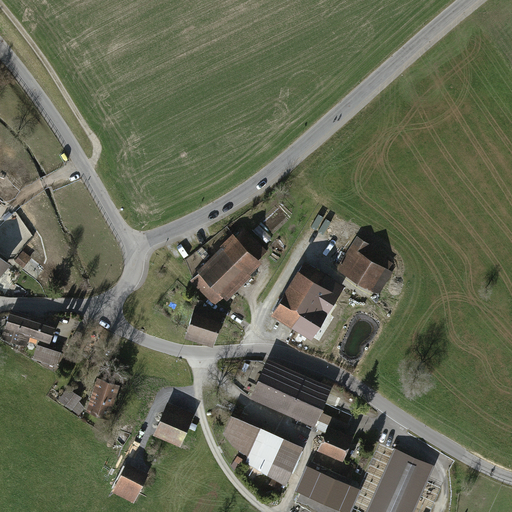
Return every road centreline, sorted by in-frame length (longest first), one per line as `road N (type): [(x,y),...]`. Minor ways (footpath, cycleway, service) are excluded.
road 1 (unclassified): [(112,305),(128,332),(165,346),(264,349),(339,374),(446,446),(511,478)]
road 2 (unclassified): [(131,247),(248,189),(468,0)]
road 3 (unclassified): [(131,247),(0,46)]
road 4 (track): [(194,351),(227,392),(316,432),(280,511)]
road 5 (track): [(0,2),(94,138),(96,154),(85,168)]
road 6 (track): [(194,351),(213,447),(268,511)]
road 7 (track): [(256,315),(296,259),(315,259),(340,278)]
